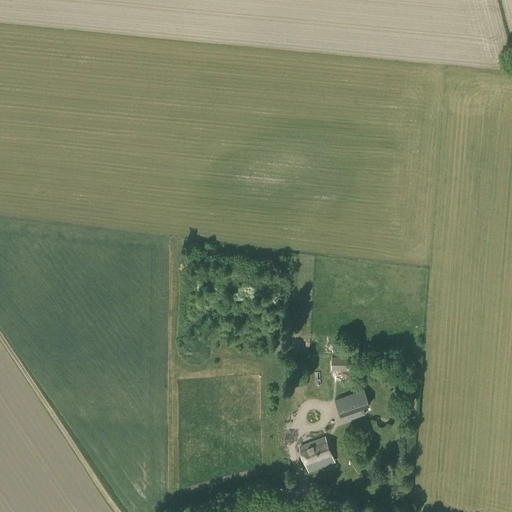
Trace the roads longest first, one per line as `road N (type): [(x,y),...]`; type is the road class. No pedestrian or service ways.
road 1 (track): [(0,337),(116,511)]
road 2 (track): [(196,511),(270,489),(350,511)]
